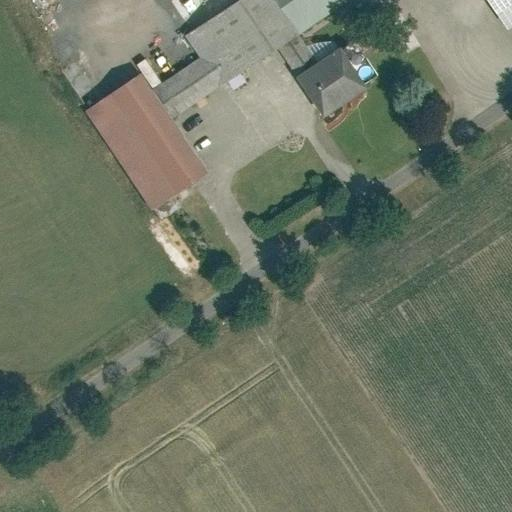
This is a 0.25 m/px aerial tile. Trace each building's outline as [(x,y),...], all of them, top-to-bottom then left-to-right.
[(304,28),(285,0),(236,0),(185,35),(199,56),(153,86),(172,114),(278,42),(301,76),(326,59),(304,28)] [(285,0),(304,28),(349,0),(285,0)] [(511,0),(484,0),(504,29),(511,23),(511,0)] [(152,209),(209,171),(172,114),(153,86),(140,67),(105,90),(77,47),(54,62),(152,209)] [(326,59),(301,76),(330,117),(369,92),(341,47),(326,59)]
